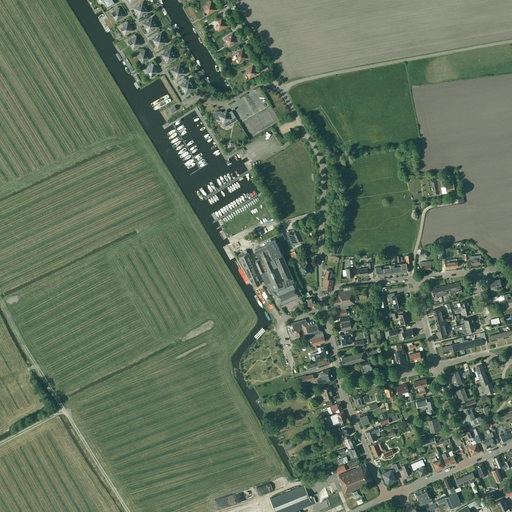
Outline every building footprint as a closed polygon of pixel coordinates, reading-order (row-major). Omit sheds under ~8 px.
[(205,10),(208,14),(216,9),(211,1),(207,4),(209,7),(205,10)] [(136,12),(145,6),(143,2),(133,7),(136,12)] [(148,11),(145,6),(136,12),(139,17),(148,11)] [(119,8),(115,10),(117,14),(114,16),(116,20),(119,18),(120,19),(123,17),(122,17),(124,16),(119,8)] [(145,27),(155,22),(152,17),(143,23),(145,27)] [(226,25),(221,18),(217,20),(220,24),(216,26),(218,30),(226,25)] [(125,34),(132,30),(128,22),(124,25),(126,28),(122,30),(125,34)] [(155,22),(145,27),(148,32),(158,26),(155,22)] [(152,38),(155,43),(164,37),(161,33),(152,38)] [(226,42),(229,46),(237,41),(232,34),(228,36),(230,40),(226,42)] [(133,48),(141,44),(136,36),(132,39),(134,42),(131,44),(133,48)] [(164,37),(155,43),(158,47),(167,42),(164,37)] [(149,58),(145,50),(144,51),(143,48),(139,50),(141,53),(143,56),(139,59),(142,63),(149,58)] [(161,54),(164,58),(173,53),(171,48),(161,54)] [(245,54),(242,49),(235,54),(239,62),(246,58),(248,60),(252,58),(248,52),(245,54)] [(173,53),(164,58),(167,63),(176,57),(173,53)] [(253,58),(250,60),(252,64),(248,67),(250,71),(246,74),(249,79),(258,73),(254,66),(256,64),(253,58)] [(158,72),(153,64),(149,67),(146,69),(148,73),(150,77),(158,72)] [(171,69),(173,74),(183,68),(180,64),(171,69)] [(183,68),(173,74),(176,78),(185,73),(183,68)] [(182,80),(183,82),(180,84),(183,89),(192,84),(189,79),(187,80),(186,78),(182,80)] [(195,88),(192,84),(183,89),(185,94),(195,88)] [(227,113),(226,111),(222,113),(221,111),(216,111),(215,111),(214,112),(213,113),(213,114),(213,116),(214,117),(215,118),(219,120),(221,119),(223,123),(225,126),(237,120),(231,110),(227,113)] [(455,192),(453,184),(453,180),(445,182),(444,178),(430,180),(431,188),(432,188),(433,195),(447,192),(447,193),(455,192)] [(295,231),(293,225),(291,226),(292,227),(288,229),(287,226),(279,229),(279,230),(277,231),(280,239),(283,237),(282,236),(290,233),(295,231)] [(292,246),(299,243),(294,233),(287,236),(292,246)] [(279,305),(302,295),(296,281),(294,282),(288,268),(282,253),(281,254),(275,239),(266,243),(267,245),(255,250),(259,259),(255,260),(255,261),(265,284),(266,283),(268,287),(272,295),(274,294),(279,305)] [(426,257),(427,251),(418,249),(416,255),(426,257)] [(254,286),(260,284),(252,264),(252,261),(248,253),(246,254),(245,253),(247,252),(246,250),(244,251),(245,252),(242,254),(242,255),(239,257),(243,266),(245,265),(254,286)] [(298,260),(294,251),(290,253),(293,259),(291,259),(293,263),(298,260)] [(481,260),(482,260),(482,258),(481,258),(480,255),(469,256),(470,265),(481,264),(481,260)] [(310,273),(310,272),(309,271),(311,270),(306,258),(299,262),(301,266),(299,266),(303,274),(305,273),(305,274),(306,275),(310,273)] [(446,268),(457,267),(456,258),(445,260),(446,268)] [(406,263),(400,264),(401,268),(402,273),(407,272),(407,269),(410,268),(410,269),(411,269),(411,261),(406,261),(406,263)] [(431,261),(425,262),(420,262),(420,265),(421,271),(432,270),(431,264),(431,261)] [(378,276),(384,275),(383,266),(374,267),(375,274),(378,274),(378,276)] [(331,291),(333,280),(330,279),(332,271),(326,269),(322,290),(331,291)] [(491,291),(502,288),(500,279),(492,281),(492,280),(489,281),(490,285),(486,286),(488,292),(492,292),(491,291)] [(452,284),(454,292),(459,291),(459,293),(462,292),(459,282),(452,284)] [(452,284),(446,285),(448,296),(451,295),(450,293),(454,292),(452,284)] [(446,285),(439,287),(441,296),(445,295),(445,296),(448,296),(446,285)] [(340,304),(341,309),(346,308),(348,307),(347,305),(355,304),(353,290),(352,287),(349,287),(350,290),(338,291),(338,296),(333,297),(335,305),(340,304)] [(437,297),(441,296),(439,287),(432,289),(435,299),(437,299),(437,297)] [(394,306),(402,304),(400,294),(395,295),(394,292),(387,294),(389,299),(392,298),(394,306)] [(509,293),(503,294),(497,296),(499,302),(505,301),(508,300),(509,306),(511,305),(511,296),(510,296),(509,293)] [(313,305),(315,305),(313,300),(312,298),(309,299),(306,300),(308,307),(309,306),(310,308),(314,307),(313,305)] [(457,310),(470,306),(468,300),(459,302),(460,306),(456,307),(457,310)] [(470,306),(457,310),(457,312),(461,311),(462,315),(471,313),(470,306)] [(347,314),(346,308),(341,309),(336,310),(337,316),(347,314)] [(433,310),(434,317),(443,315),(442,311),(443,311),(443,308),(433,310)] [(402,310),(395,312),(387,314),(388,316),(392,315),(393,318),(399,317),(401,324),(409,322),(408,318),(407,318),(406,316),(407,316),(406,312),(403,313),(402,310)] [(443,319),(443,315),(434,317),(436,324),(446,322),(446,319),(443,319)] [(351,330),(356,329),(355,323),(350,324),(349,316),(340,318),(342,330),(351,328),(351,330)] [(461,325),(461,327),(474,324),(472,317),(463,320),(464,324),(461,325)] [(322,331),(320,323),(319,318),(306,322),(305,320),(303,320),(303,319),(291,323),(294,331),(295,330),(298,338),(305,336),(322,331)] [(446,322),(436,324),(438,331),(446,329),(445,325),(447,324),(446,322)] [(474,324),(461,327),(462,329),(466,328),(466,332),(476,330),(474,324)] [(397,328),(388,330),(385,331),(386,336),(390,335),(398,333),(397,328)] [(413,337),(412,329),(401,332),(403,339),(413,337)] [(446,329),(438,331),(439,338),(450,335),(449,332),(447,333),(446,329)] [(481,337),(472,340),(474,346),(484,344),(483,340),(486,339),(484,331),(480,332),(481,337)] [(501,340),(511,337),(510,331),(500,333),(501,340)] [(313,345),(325,341),(322,332),(310,336),(313,345)] [(342,345),(352,343),(350,333),(341,335),(342,339),(341,339),(342,345)] [(501,340),(500,333),(489,336),(491,342),(501,340)] [(460,343),(452,345),(453,351),(464,349),(462,342),(461,337),(458,338),(459,341),(460,342),(460,343)] [(474,346),(472,340),(467,341),(467,339),(463,340),(463,337),(461,337),(462,342),(464,349),(474,346)] [(284,347),(282,347),(285,358),(292,356),(288,343),(284,344),(284,347)] [(317,353),(314,355),(316,361),(328,357),(329,356),(326,345),(320,347),(317,348),(319,351),(317,352),(317,353)] [(404,363),(402,355),(402,353),(405,352),(404,345),(400,346),(401,351),(395,352),(396,357),(398,365),(404,363)] [(453,351),(452,345),(441,347),(443,354),(453,351)] [(247,388),(290,375),(286,363),(285,363),(281,351),(239,364),(247,388)] [(343,364),(365,359),(363,352),(342,357),(343,364)] [(308,370),(330,363),(328,358),(328,357),(326,358),(326,359),(307,365),(308,370)] [(363,375),(373,372),(370,361),(361,364),(363,375)] [(478,376),(486,373),(482,364),(472,367),(474,371),(476,370),(478,376)] [(318,384),(333,380),(330,368),(320,371),(322,378),(317,379),(318,384)] [(450,373),(452,379),(465,375),(464,372),(461,373),(461,374),(459,375),(457,371),(450,373)] [(486,373),(478,376),(482,385),(484,385),(483,385),(489,382),(486,373)] [(302,382),(314,378),(313,374),(306,376),(306,374),(300,376),(302,382)] [(465,375),(452,379),(454,385),(461,382),(460,379),(466,377),(465,375)] [(421,386),(419,380),(413,381),(415,388),(418,388),(419,391),(422,390),(421,387),(421,386)] [(483,385),(484,385),(487,394),(494,391),(491,382),(489,382),(483,385)] [(409,395),(408,391),(406,383),(402,384),(402,385),(396,386),(398,393),(398,395),(401,394),(401,393),(404,392),(405,396),(408,395),(409,395)] [(325,399),(333,397),(329,386),(322,389),(325,399)] [(391,401),(394,400),(393,395),(393,394),(391,387),(385,388),(387,396),(390,395),(391,401)] [(458,396),(465,393),(463,387),(456,390),(458,396)] [(467,399),(465,393),(458,396),(460,401),(467,399)] [(353,396),(354,401),(356,406),(362,404),(364,403),(363,402),(367,400),(366,395),(362,397),(361,395),(359,395),(353,396)] [(426,400),(426,397),(415,400),(417,407),(427,404),(428,408),(426,409),(427,413),(433,411),(432,407),(436,407),(434,399),(426,400)] [(330,406),(327,407),(329,414),(331,413),(343,409),(340,402),(330,406)] [(463,408),(465,414),(479,409),(478,406),(473,408),(472,405),(463,408)] [(336,413),(339,422),(346,420),(343,411),(336,413)] [(474,411),(465,414),(467,420),(470,419),(472,424),(481,421),(480,420),(481,420),(479,415),(476,416),(474,411)] [(369,418),(371,418),(370,415),(368,416),(367,412),(359,415),(363,425),(371,422),(369,418)] [(431,432),(441,429),(438,418),(428,420),(431,432)] [(511,425),(511,428),(505,431),(500,433),(503,441),(511,437),(511,432),(511,421),(511,422),(511,425)] [(342,438),(343,437),(346,436),(346,435),(351,433),(348,426),(339,430),(342,438)] [(367,436),(379,431),(383,429),(382,427),(377,429),(376,427),(373,428),(365,431),(367,436)] [(475,435),(473,429),(466,432),(468,438),(475,435)] [(380,434),(379,431),(367,436),(369,442),(378,438),(377,436),(380,434)] [(487,436),(491,447),(496,445),(493,437),(492,432),(486,434),(487,436)] [(347,438),(346,436),(343,437),(344,439),(348,448),(356,445),(352,436),(347,438)] [(479,442),(476,436),(474,438),(475,440),(471,441),(472,444),(468,446),(471,454),(479,451),(476,443),(479,442)] [(486,449),(491,447),(487,436),(485,437),(486,439),(482,441),(486,449)] [(435,443),(434,437),(422,440),(424,446),(435,443)] [(384,456),(392,453),(390,449),(385,451),(381,440),(370,445),(375,456),(381,453),(380,450),(382,450),(384,456)] [(292,444),(284,447),(286,453),(294,450),(292,444)] [(351,449),(348,451),(351,457),(354,456),(360,454),(357,447),(351,449)] [(447,465),(451,463),(448,457),(446,457),(445,453),(442,454),(443,459),(444,459),(447,465)] [(503,467),(504,467),(503,465),(500,460),(502,459),(500,455),(499,455),(493,458),(497,467),(501,465),(502,467),(502,466),(503,467)] [(339,465),(347,461),(346,457),(337,460),(339,465)] [(436,470),(444,466),(441,458),(437,460),(436,457),(432,459),(436,470)] [(422,459),(414,462),(413,460),(410,462),(411,464),(413,469),(416,468),(420,477),(428,473),(422,459)] [(345,493),(373,481),(365,464),(359,466),(357,460),(348,464),(350,468),(355,466),(356,468),(338,475),(340,479),(339,480),(345,493)] [(392,465),(394,471),(392,472),(391,469),(382,473),(386,481),(388,482),(395,479),(394,477),(397,476),(395,471),(399,470),(396,463),(392,465)] [(405,475),(411,473),(407,463),(401,465),(405,475)] [(483,470),(485,469),(482,463),(476,465),(479,471),(480,471),(482,474),(484,473),(483,470)] [(496,482),(502,479),(498,468),(491,471),(496,482)] [(467,474),(470,481),(475,479),(472,472),(467,474)] [(467,474),(461,476),(464,483),(470,481),(467,474)] [(459,486),(464,483),(461,476),(456,479),(459,486)] [(448,488),(449,488),(450,490),(447,491),(448,495),(456,492),(453,486),(452,486),(448,477),(444,479),(448,488)] [(511,492),(511,483),(502,489),(502,491),(505,496),(511,492)] [(274,511),(292,511),(315,503),(313,497),(309,498),(303,485),(289,491),(270,499),(274,511)] [(436,506),(435,502),(430,504),(429,501),(432,500),(430,494),(429,494),(426,487),(414,492),(418,499),(418,500),(420,505),(427,502),(428,504),(426,506),(428,511),(437,507),(436,506)] [(435,502),(436,506),(446,501),(449,508),(461,503),(456,492),(435,502)] [(508,511),(510,511),(503,498),(495,502),(498,508),(499,508),(501,511),(502,511),(508,511)]
